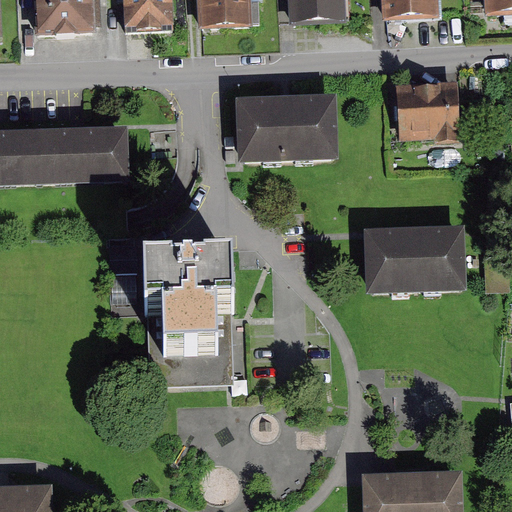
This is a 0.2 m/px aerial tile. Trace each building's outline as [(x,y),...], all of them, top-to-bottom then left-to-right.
[(33,0),(36,48),(98,45),(95,0),(33,0)] [(123,0),(125,43),(174,40),(172,0),(123,0)] [(199,0),(202,37),(251,35),(248,0),(199,0)] [(288,0),(290,37),(347,35),(344,0),(288,0)] [(381,0),(383,35),(440,33),(438,0),(381,0)] [(511,0),(484,0),(486,30),(511,29),(511,0)] [(461,91),(402,92),(404,147),(462,145),(461,91)] [(341,103),(241,105),(242,169),(342,167),(341,103)] [(129,135),(34,138),(36,193),(131,190),(129,135)] [(0,139),(0,194),(36,193),(34,138),(0,139)] [(468,232),(370,234),(372,299),(469,298),(468,232)] [(171,271),(144,272),(145,320),(149,320),(150,354),(235,351),(233,317),(235,317),(233,269),(205,270),(205,275),(194,275),(194,270),(184,271),(184,275),(171,276),(171,271)] [(468,511),(467,477),(368,482),(369,511),(468,511)] [(57,511),(57,492),(0,494),(0,511),(57,511)]
